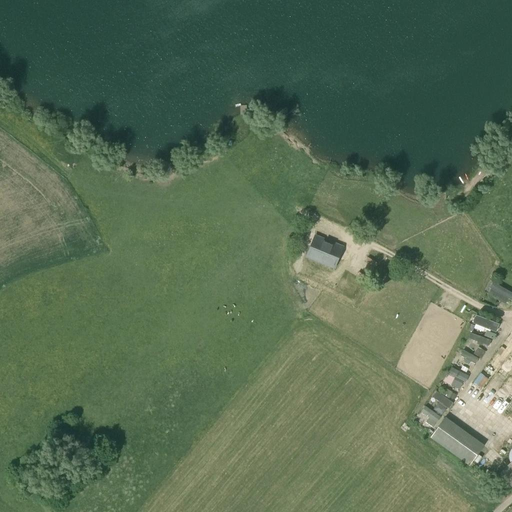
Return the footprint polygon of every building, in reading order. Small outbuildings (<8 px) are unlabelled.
[(325,254),(351,267),(360,247),(353,243),(352,245),(341,240),(342,238),(335,235),(325,254)] [(472,315),(469,323),(493,333),(496,325),(472,315)] [(486,331),(484,336),(494,340),(496,335),(486,331)] [(481,358),(484,353),(477,349),(474,354),(481,358)] [(448,367),(442,382),(461,390),(467,375),(448,367)] [(451,393),(444,390),(442,394),(449,398),(451,393)] [(483,446),(445,419),(430,439),(468,466),(483,446)] [(506,488),(511,483),(511,468),(506,462),(493,475),(506,488)]
